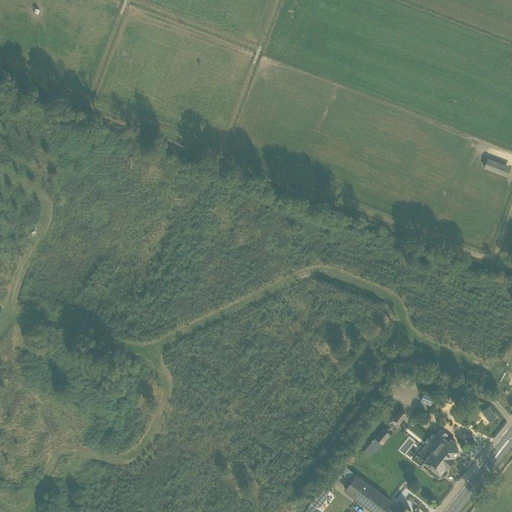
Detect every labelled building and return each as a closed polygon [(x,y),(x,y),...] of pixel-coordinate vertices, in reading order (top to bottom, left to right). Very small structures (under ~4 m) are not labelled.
[(509,172),(486,162),(483,168),(506,177),(509,172)] [(407,384),(410,377),(403,375),(403,376),(399,375),(397,380),(407,384)] [(431,406),(434,398),(423,393),(420,402),(431,406)] [(398,422),(405,413),(400,409),(393,418),(398,422)] [(390,433),(383,427),(363,450),(371,456),(381,443),(382,444),(390,433)] [(452,457),(458,450),(453,446),(455,443),(450,439),(448,441),(443,438),(446,433),(440,428),(436,432),(437,433),(435,436),(432,439),(435,441),(437,439),(440,442),(437,445),(452,457)] [(429,443),(432,439),(429,436),(424,442),(428,445),(429,443)] [(434,448),(424,460),(416,454),(412,458),(421,464),(424,461),(439,474),(452,457),(437,445),(440,442),(437,439),(435,441),(432,439),(429,443),(434,448)] [(365,481),(343,464),(338,470),(352,480),(345,489),(355,497),(365,481)] [(336,472),(335,472),(326,483),(327,483),(332,488),(341,477),(336,472)] [(409,511),(411,510),(400,502),(392,511),(387,507),(391,501),(365,481),(355,497),(359,499),(358,500),(373,511),(409,511)] [(308,505),(309,506),(316,511),(319,511),(325,506),(323,505),(327,500),(318,492),(308,505)]
